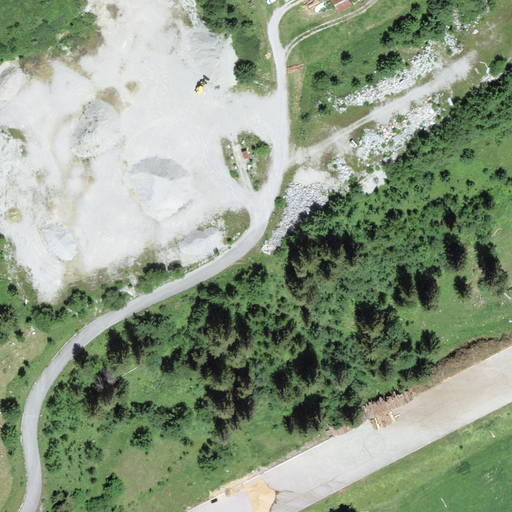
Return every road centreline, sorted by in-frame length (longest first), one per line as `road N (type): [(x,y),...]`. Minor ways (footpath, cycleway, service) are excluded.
road 1 (unclassified): [(300,0),(274,21),(279,161),(259,227),(224,262),(111,317),(58,363),(32,411),(35,480),(27,511)]
road 2 (unclassified): [(511,375),(254,511)]
road 3 (track): [(279,161),(469,62)]
road 4 (track): [(242,0),(277,56),(378,1)]
